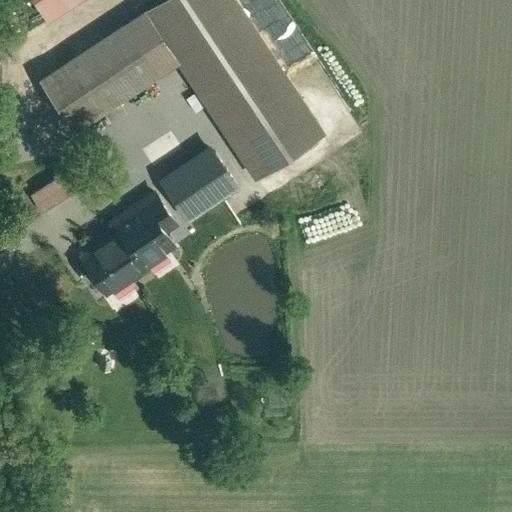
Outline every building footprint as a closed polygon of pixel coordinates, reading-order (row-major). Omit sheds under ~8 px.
[(30,0),(44,19),(72,0),(30,0)] [(235,0),(156,0),(144,8),(255,176),(323,131),(235,0)] [(124,21),(39,78),(73,128),(158,72),(124,21)] [(213,141),(161,176),(189,217),(241,182),(213,141)] [(188,145),(154,167),(159,175),(193,153),(188,145)] [(84,167),(67,178),(73,188),(90,177),(84,167)] [(69,192),(58,175),(51,180),(62,197),(69,192)] [(51,180),(31,193),(42,210),(62,197),(51,180)] [(142,201),(114,220),(121,230),(123,229),(143,260),(170,242),(142,201)] [(121,230),(83,256),(105,288),(144,261),(143,260),(123,229),(121,230)]
